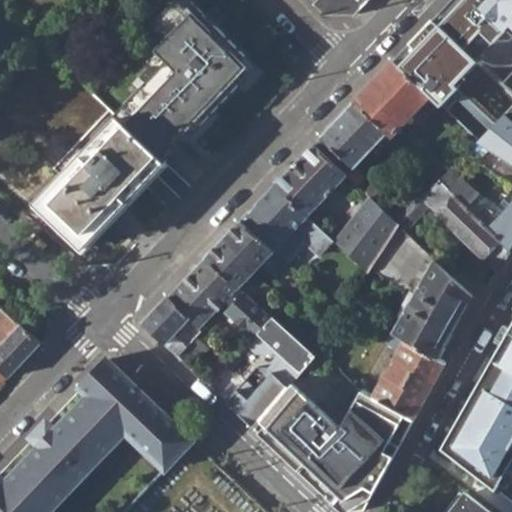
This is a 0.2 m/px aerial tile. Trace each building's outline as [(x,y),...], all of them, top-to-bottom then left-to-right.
[(196,0),(177,0),(156,22),(169,36),(146,59),(157,70),(115,110),(133,127),(165,157),(180,142),(174,136),(187,123),(193,130),(253,72),(243,61),(250,55),(196,0)] [(312,0),(324,12),(354,13),(366,0),(312,0)] [(511,0),(450,0),(432,19),(484,67),(511,93),(511,0)] [(465,86),(484,67),(432,19),(394,59),(431,95),(443,107),(465,86)] [(83,244),(165,157),(133,127),(115,110),(47,46),(0,95),(0,117),(60,174),(36,200),(83,244)] [(394,59),(354,100),(388,133),(391,137),(431,95),(394,59)] [(511,93),(484,67),(465,86),(511,130),(511,93)] [(354,100),(312,145),(347,176),(388,133),(354,100)] [(309,216),(343,180),(347,176),(312,145),(274,185),(307,213),(309,216)] [(511,162),(492,151),(482,166),(511,184),(511,162)] [(439,181),(510,248),(511,244),(511,191),(501,210),(453,166),(439,181)] [(363,182),(358,187),(370,198),(399,226),(423,199),(439,181),(430,172),(396,211),(363,182)] [(345,191),(363,206),(370,198),(358,187),(347,176),(343,180),(349,187),(345,191)] [(510,248),(439,181),(423,199),(497,271),(510,248)] [(291,252),(315,245),(327,232),(309,216),(307,213),(274,185),(238,222),(273,252),(283,262),(291,252)] [(336,239),(371,271),(399,226),(370,198),(363,206),(336,239)] [(238,222),(205,257),(237,286),(260,266),(272,276),(285,263),(283,262),(273,252),(238,222)] [(347,307),(405,340),(438,358),(474,297),(399,226),(371,271),(347,307)] [(226,311),(256,335),(259,333),(275,317),(239,288),(237,286),(205,257),(166,298),(198,327),(225,299),(231,305),(226,311)] [(145,321),(180,354),(197,336),(202,331),(198,327),(166,298),(145,321)] [(306,342),(319,352),(320,350),(342,314),(331,305),(306,342)] [(8,333),(0,342),(0,376),(3,379),(39,341),(12,315),(1,327),(8,333)] [(259,333),(304,369),(319,352),(306,342),(275,317),(259,333)] [(511,332),(442,457),(504,494),(509,483),(511,485),(511,332)] [(207,345),(197,336),(180,354),(190,364),(207,345)] [(445,363),(438,358),(405,340),(375,391),(415,415),(445,363)] [(210,383),(229,402),(240,389),(245,383),(246,382),(235,372),(245,361),(238,354),(229,364),(213,381),(210,383)] [(201,374),(210,383),(213,381),(229,364),(220,356),(201,374)] [(0,511),(47,511),(123,434),(163,471),(191,441),(107,361),(78,391),(84,396),(44,439),(2,482),(0,480),(0,511)] [(229,402),(254,425),(291,387),(264,364),(259,369),(266,376),(253,391),(248,397),(240,389),(229,402)] [(248,397),(253,391),(245,383),(240,389),(248,397)] [(340,427),(291,387),(254,425),(257,437),(335,511),(356,511),(374,502),(414,426),(363,392),(340,427)] [(153,474),(142,486),(146,490),(158,478),(153,474)] [(449,511),(485,511),(462,495),(449,511)]
